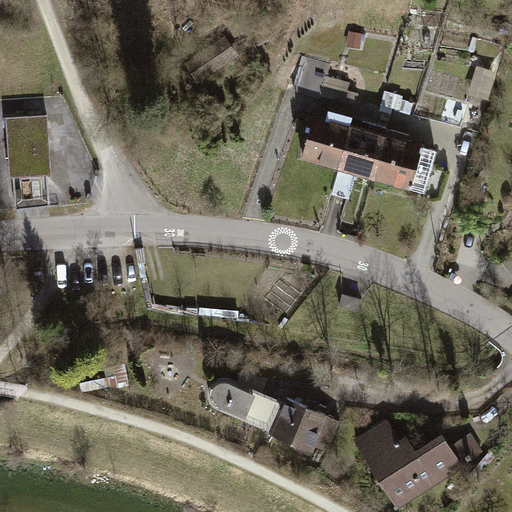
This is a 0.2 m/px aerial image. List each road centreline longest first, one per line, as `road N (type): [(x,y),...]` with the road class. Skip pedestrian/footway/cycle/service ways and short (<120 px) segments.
road 1 (tertiary): [(0,236),(184,232),(284,242),(416,282),(511,335)]
road 2 (track): [(339,511),(182,436),(0,386)]
road 3 (track): [(43,0),(113,162),(131,231)]
